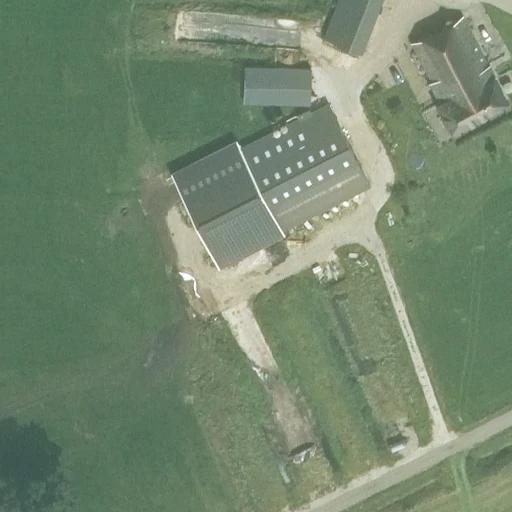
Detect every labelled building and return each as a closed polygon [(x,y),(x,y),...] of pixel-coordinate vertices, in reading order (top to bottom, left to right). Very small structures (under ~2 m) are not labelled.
[(337,0),(323,37),(362,52),(382,0),(337,0)] [(437,102),(451,128),(505,100),(462,16),(412,43),(431,82),(430,82),(440,101),(437,102)] [(259,25),(259,44),(302,44),(302,25),(259,25)] [(486,37),(496,69),(511,64),(511,63),(509,53),(502,32),(486,37)] [(243,102),(310,104),(311,67),(244,65),(243,102)] [(327,104),(239,149),(235,142),(172,175),(218,265),(282,232),(280,229),(368,184),(327,104)] [(362,350),(363,374),(386,373),(384,348),(362,350)] [(353,397),(333,405),(363,482),(383,474),(353,397)]
